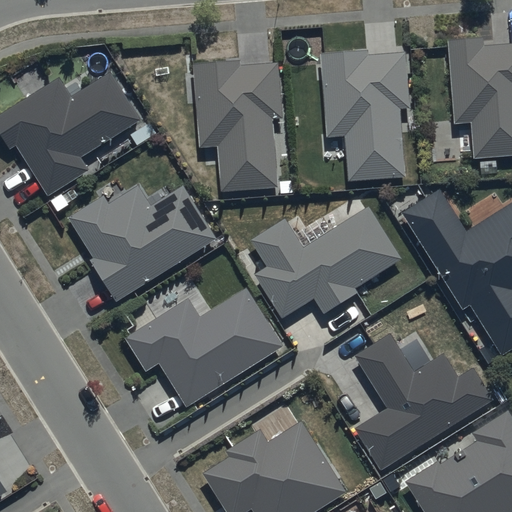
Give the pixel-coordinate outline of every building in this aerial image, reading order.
[(485,40),(449,43),(455,127),(474,125),(476,161),(511,157),(511,47),(485,49),(485,40)] [(369,53),(322,57),(328,141),(348,139),(351,184),(406,180),(401,112),(412,111),(408,56),(370,59),(369,53)] [(242,64),(195,67),(201,151),(219,150),(222,194),(279,190),(274,122),(284,122),(280,66),(242,69),(242,64)] [(61,81),(0,118),(0,133),(12,153),(18,149),(50,200),(91,174),(83,161),(144,123),(113,74),(72,100),(61,81)] [(105,199),(70,221),(96,262),(92,264),(118,305),(217,243),(184,190),(153,210),(140,189),(111,207),(105,199)] [(441,193),(402,217),(463,316),(471,311),(503,362),(511,355),(511,209),(468,237),(441,193)] [(267,270),(255,278),(283,323),(316,302),(326,317),(360,296),(357,292),(404,263),(370,209),(306,249),(288,220),(250,244),(267,270)] [(190,302),(127,342),(148,375),(161,367),(188,411),(285,350),(248,292),(202,321),(190,302)] [(392,338),(356,360),(389,413),(357,433),(382,475),(495,404),(475,373),(460,382),(444,358),(415,375),(392,338)] [(439,466),(407,486),(423,511),(511,511),(511,418),(510,415),(474,437),(480,446),(442,470),(439,466)] [(262,434),(227,455),(231,461),(205,478),(226,511),(323,511),(348,497),(303,425),(269,446),(262,434)] [(0,502),(10,497),(0,480),(0,502)]
